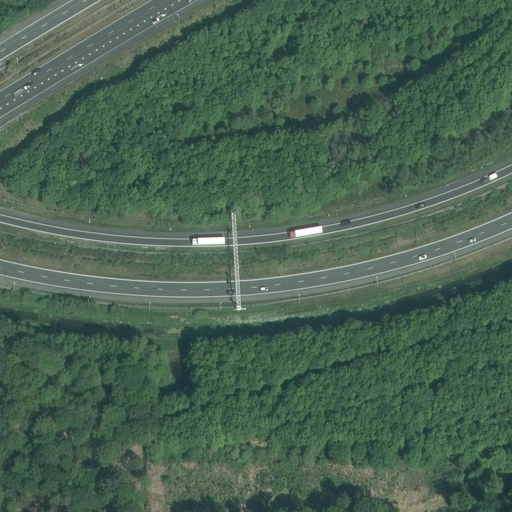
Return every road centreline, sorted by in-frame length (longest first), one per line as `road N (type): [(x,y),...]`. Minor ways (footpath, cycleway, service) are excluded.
road 1 (motorway): [(511,168),(405,211),(263,240),(115,240),(0,219)]
road 2 (motorway): [(0,267),(122,287),(244,288),(390,263),(511,219)]
road 3 (motorway): [(0,100),(166,0)]
